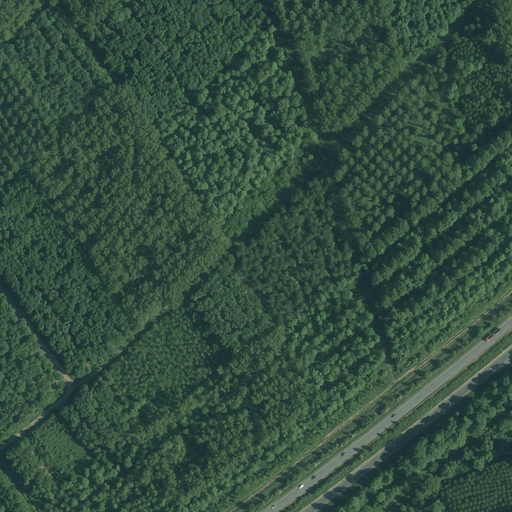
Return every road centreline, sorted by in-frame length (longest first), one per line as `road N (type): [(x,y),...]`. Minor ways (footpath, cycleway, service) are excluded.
road 1 (track): [(0,451),(215,264),(480,0)]
road 2 (trunk): [(511,321),(270,511)]
road 3 (trunk): [(309,511),(511,351)]
road 4 (track): [(73,389),(0,282)]
